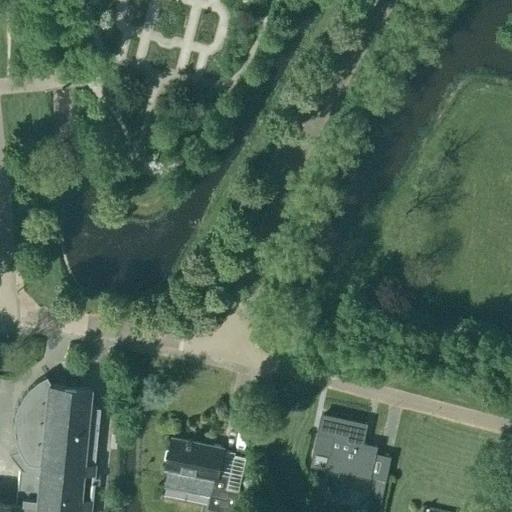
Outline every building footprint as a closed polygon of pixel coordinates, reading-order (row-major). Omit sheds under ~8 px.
[(0,511),(88,511),(99,408),(88,407),(90,388),(51,385),(46,376),(36,381),(31,386),(28,388),(25,392),(21,397),(18,402),(16,408),(15,413),(13,421),(13,430),(15,441),(18,449),(19,451),(8,454),(15,462),(14,463),(19,469),(16,503),(0,501),(0,511)] [(326,468),(369,477),(376,447),(361,444),(366,424),(323,415),(318,435),(319,435),(317,445),(331,447),(326,468)] [(168,468),(165,483),(184,487),(211,492),(208,508),(223,511),(222,511),(240,511),(240,488),(228,486),(231,472),(217,469),(222,445),(174,435),(167,468),(168,468)] [(380,501),(385,480),(374,478),(370,498),(380,501)] [(381,511),(383,504),(361,499),(358,511),(381,511)]
